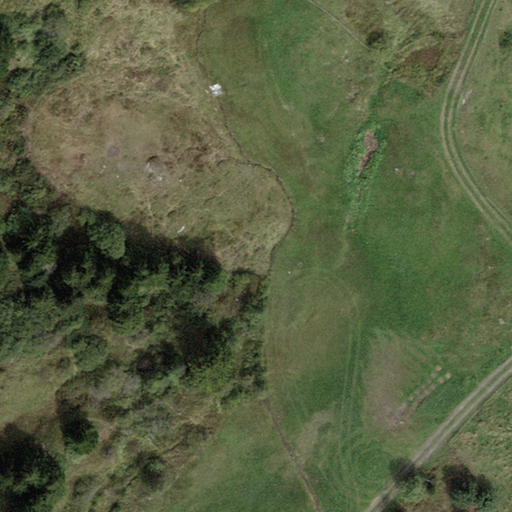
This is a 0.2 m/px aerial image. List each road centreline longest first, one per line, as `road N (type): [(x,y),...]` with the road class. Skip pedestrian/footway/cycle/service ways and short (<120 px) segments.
road 1 (track): [(488,0),(448,94),(443,136),(459,174),(511,237)]
road 2 (track): [(511,360),(370,511)]
